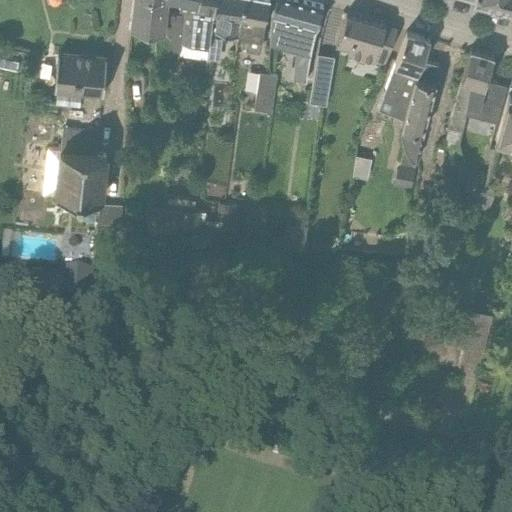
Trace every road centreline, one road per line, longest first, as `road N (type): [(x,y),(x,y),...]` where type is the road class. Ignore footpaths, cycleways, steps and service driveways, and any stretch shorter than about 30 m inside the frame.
road 1 (residential): [(125,0),(112,195)]
road 2 (residential): [(511,43),(372,0)]
